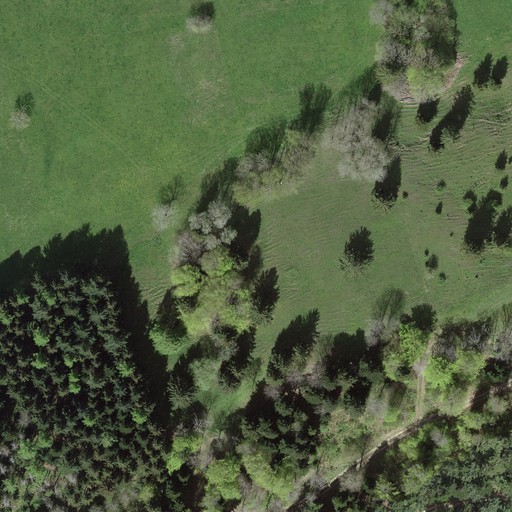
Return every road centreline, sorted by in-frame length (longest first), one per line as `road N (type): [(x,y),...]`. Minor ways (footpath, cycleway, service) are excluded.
road 1 (track): [(0,485),(113,454),(271,370),(302,362),(348,363),(383,352),(448,363),(511,359)]
road 2 (track): [(282,511),(314,501),(416,424),(511,381)]
